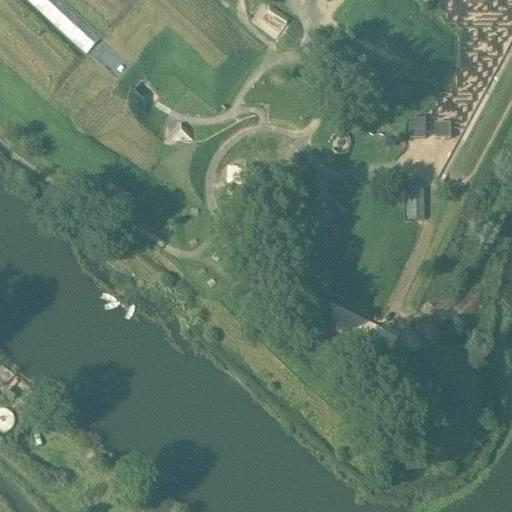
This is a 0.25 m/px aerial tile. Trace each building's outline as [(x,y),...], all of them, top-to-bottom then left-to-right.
[(150,106),(137,94),(141,90),(144,86),(158,99),(151,79),(136,65),(161,36),(140,15),(142,12),(128,0),(0,0),(0,36),(62,97),(68,91),(92,114),(118,84),(130,99),(150,106)] [(293,20),(265,0),(264,0),(248,21),(277,42),(293,20)] [(370,0),(367,8),(365,11),(362,14),(344,33),(338,41),(327,39),(385,94),(395,103),(439,50),(399,20),(401,17),(397,13),(399,5),(397,0),(370,0)] [(511,40),(436,181),(439,183),(442,184),(511,53),(511,40)] [(426,137),(425,117),(409,117),(409,137),(426,137)] [(451,122),(436,122),(436,137),(451,137),(451,122)] [(204,144),(181,123),(164,141),(187,162),(204,144)] [(292,180),(285,173),(276,181),(268,180),(268,189),(258,191),(266,202),(264,213),(279,215),(289,226),(295,215),(307,214),(305,204),(314,198),(304,191),(304,180),(292,180)] [(337,203),(345,219),(287,317),(322,285),(330,271),(360,287),(384,241),(352,224),(355,219),(341,201),(337,203)] [(304,259),(277,245),(265,267),(292,281),(304,259)] [(328,330),(315,348),(336,363),(349,345),(328,330)]
